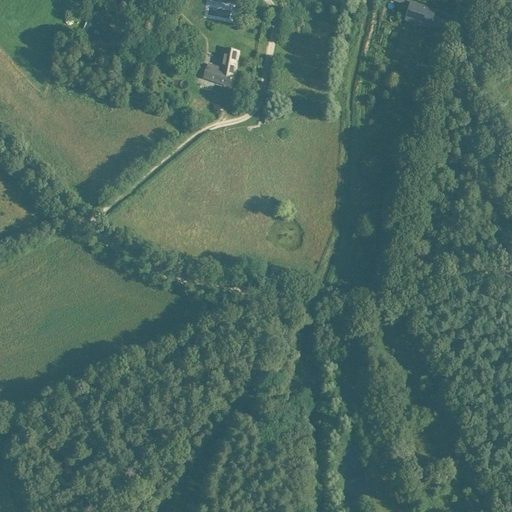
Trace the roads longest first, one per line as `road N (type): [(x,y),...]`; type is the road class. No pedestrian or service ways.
road 1 (track): [(0,131),(90,222),(178,274),(291,300)]
road 2 (unclassified): [(462,0),(386,292)]
road 3 (unknown): [(133,511),(241,373)]
road 4 (unclassified): [(386,292),(511,260)]
